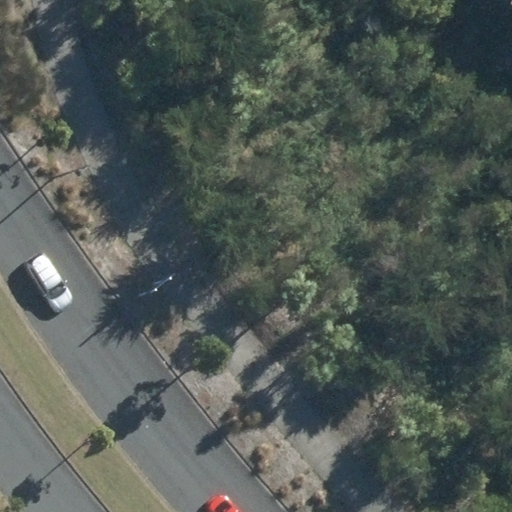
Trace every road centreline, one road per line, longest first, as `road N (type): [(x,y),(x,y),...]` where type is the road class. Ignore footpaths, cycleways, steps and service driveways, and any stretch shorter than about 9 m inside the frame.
road 1 (secondary): [(0,205),(120,394),(226,511)]
road 2 (secondary): [(80,511),(0,415)]
